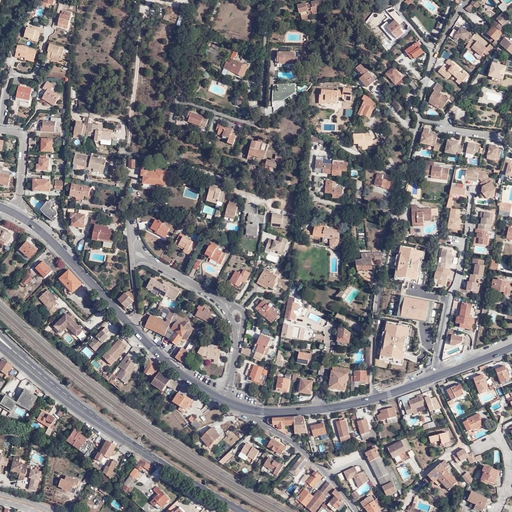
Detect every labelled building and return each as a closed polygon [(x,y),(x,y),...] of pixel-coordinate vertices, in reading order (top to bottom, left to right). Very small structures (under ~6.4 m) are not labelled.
[(490,8),(495,5),(491,0),(488,0),(487,1),(490,8)] [(301,19),(309,17),(308,15),(317,13),(316,9),(322,8),(321,1),(311,2),(312,5),(307,6),(306,4),(297,5),(299,13),(300,13),(301,19)] [(58,26),(63,28),(64,25),(69,27),(71,18),(70,18),(72,14),(65,12),(64,16),(61,15),(58,26)] [(496,20),(494,23),(500,29),(503,26),(502,26),(509,19),(503,13),(495,20),(496,20)] [(403,28),(396,20),(387,28),(397,39),(404,32),(402,29),(403,28)] [(33,26),(32,27),(32,29),(28,28),(25,37),(31,38),(34,39),(34,38),(39,39),(40,35),(38,34),(38,32),(43,33),(44,29),(33,26)] [(471,40),(473,36),(470,33),(467,32),(467,31),(461,27),(459,32),(454,29),(451,35),(455,38),(457,35),(460,37),(465,40),(464,40),(466,41),(464,44),(467,45),(471,40)] [(501,34),(493,27),(487,33),(495,40),(501,34)] [(511,44),(505,38),(500,44),(511,54),(511,44)] [(209,40),(208,46),(219,48),(220,42),(209,40)] [(475,43),(471,40),(467,45),(466,47),(470,50),(472,48),(481,55),(484,52),(487,54),(490,50),(487,47),(487,48),(478,41),(475,43)] [(491,43),(487,47),(490,50),(487,54),(488,55),(495,47),(492,44),(491,43)] [(420,48),(416,44),(406,51),(412,58),(414,56),(417,59),(425,53),(421,47),(420,48)] [(47,60),(51,61),(51,59),(61,62),(63,57),(65,50),(50,46),(48,53),(49,53),(47,60)] [(16,59),(21,61),(21,59),(35,63),(38,53),(19,48),(16,59)] [(297,60),(297,55),(279,55),(279,70),(291,70),(291,67),(299,67),(299,60),(297,60)] [(452,73),(458,77),(462,81),(468,74),(464,70),(462,73),(458,70),(460,67),(449,58),(446,61),(451,66),(448,70),(443,65),(438,71),(448,78),(452,73)] [(225,69),(230,71),(244,77),(248,67),(249,68),(251,65),(245,62),(243,65),(232,59),(232,60),(231,60),(229,63),(228,62),(225,69)] [(505,70),(511,71),(511,61),(508,60),(508,61),(504,60),(504,61),(504,64),(507,65),(506,67),(498,65),(499,60),(493,59),(490,76),(493,77),(500,78),(503,79),(504,73),(505,70)] [(379,78),(370,69),(367,72),(361,64),(356,68),(362,76),(360,78),(367,86),(372,82),(373,83),(379,78)] [(386,73),(395,84),(402,78),(403,77),(397,70),(398,69),(395,66),(394,67),(394,66),(386,73)] [(402,78),(395,84),(397,87),(404,81),(402,78)] [(54,85),(47,81),(44,88),(47,90),(43,98),(55,105),(61,96),(51,90),(54,85)] [(444,87),(438,82),(434,88),(435,89),(431,96),(430,102),(436,106),(437,104),(440,106),(444,108),(450,98),(441,92),(444,87)] [(26,88),(26,84),(21,83),(21,86),(20,86),(17,99),(30,102),(33,89),(26,88)] [(273,98),(296,97),(295,83),(272,84),(273,98)] [(344,100),(345,100),(351,100),(352,88),(343,88),(343,96),(342,98),(343,99),(344,100)] [(338,90),(322,89),(321,93),(319,93),(319,102),(325,103),(325,101),(326,99),(328,99),(328,102),(337,102),(338,95),(338,90)] [(368,102),(370,97),(366,95),(361,106),(358,114),(362,116),(363,114),(368,117),(374,105),(368,102)] [(207,126),(209,119),(190,112),(188,117),(191,118),(190,123),(201,127),(202,125),(207,126)] [(61,126),(61,118),(52,118),(52,121),(44,121),(44,126),(42,126),(42,132),(55,132),(55,126),(61,126)] [(76,121),(74,132),(82,134),(82,133),(86,134),(87,126),(84,125),(84,123),(80,123),(81,121),(76,121)] [(89,123),(88,128),(87,131),(91,132),(96,133),(96,131),(97,128),(98,124),(89,123)] [(219,135),(224,137),(230,139),(228,144),(234,146),(237,135),(232,134),(234,130),(219,125),(217,131),(220,131),(219,135)] [(434,150),(439,151),(441,144),(436,142),(437,136),(432,135),(428,134),(429,133),(430,129),(424,128),(421,143),(435,146),(434,150)] [(102,139),(111,140),(112,132),(103,131),(96,131),(96,133),(95,140),(102,141),(102,139)] [(354,143),(358,143),(364,143),(364,145),(373,145),(372,135),(369,136),(363,136),(363,133),(353,134),(354,143)] [(323,146),(326,142),(314,136),(314,143),(320,143),(323,146)] [(52,151),(53,139),(43,139),(42,151),(52,151)] [(271,150),(273,143),(270,142),(269,146),(262,144),(262,142),(260,141),(257,140),(256,142),(251,156),(255,157),(265,160),(267,152),(268,149),(271,150)] [(456,153),(461,154),(461,152),(463,146),(458,145),(458,143),(455,142),(455,143),(453,143),(453,142),(452,141),(448,141),(445,152),(456,155),(456,153)] [(463,146),(461,152),(477,156),(480,145),(476,144),(475,146),(469,145),(468,145),(463,144),(463,146)] [(485,148),(483,155),(487,156),(487,159),(495,161),(496,159),(499,160),(501,150),(498,150),(498,148),(496,148),(494,147),(494,146),(490,145),(489,149),(485,148)] [(281,153),(275,152),(271,150),(271,153),(278,156),(276,161),(279,162),(281,153)] [(284,154),(281,153),(279,162),(276,161),(272,160),(271,162),(268,161),(267,165),(266,165),(265,166),(276,169),(278,164),(283,166),(285,159),(283,159),(284,154)] [(47,159),(47,154),(41,154),(40,165),(38,165),(38,170),(49,170),(50,159),(47,159)] [(399,166),(403,160),(395,154),(391,160),(399,166)] [(85,169),(85,170),(89,171),(90,170),(104,172),(106,161),(92,158),(91,159),(87,158),(88,157),(76,155),(74,167),(78,167),(85,169)] [(317,156),(316,168),(323,169),(323,173),(332,174),(332,175),(340,176),(340,171),(347,171),(348,163),(326,161),(326,157),(317,156)] [(505,159),(502,171),(506,172),(506,173),(511,174),(511,165),(511,163),(511,161),(505,159)] [(136,169),(136,160),(125,160),(125,169),(136,169)] [(9,175),(0,173),(0,169),(1,166),(0,165),(0,184),(8,186),(9,175)] [(433,166),(425,165),(424,175),(431,175),(441,177),(441,179),(447,180),(448,174),(446,174),(447,168),(433,166)] [(153,173),(153,171),(148,171),(148,172),(142,171),(142,177),(144,177),(143,185),(141,184),(141,189),(150,190),(151,186),(151,184),(166,186),(171,186),(171,173),(156,171),(155,174),(153,173)] [(477,179),(478,172),(466,171),(465,180),(477,182),(477,179)] [(487,174),(484,176),(479,179),(482,183),(480,184),(482,186),(483,187),(481,192),(480,192),(480,196),(482,198),(487,199),(490,197),(494,197),(496,188),(492,182),(493,181),(491,177),(489,178),(487,174)] [(383,176),(376,175),(374,184),(381,186),(381,187),(391,189),(393,181),(382,179),(383,176)] [(51,192),(51,180),(34,180),(34,191),(51,192)] [(65,186),(65,180),(55,180),(55,189),(64,190),(65,186)] [(79,183),(65,180),(65,186),(72,187),(70,197),(76,198),(76,196),(82,197),(82,196),(84,196),(88,197),(90,189),(78,186),(79,183)] [(342,198),(343,189),(333,189),(333,181),(327,181),(326,193),(333,194),(333,198),(342,198)] [(464,189),(465,184),(458,184),(457,188),(452,187),(451,193),(455,193),(466,195),(467,189),(464,189)] [(222,204),(226,192),(222,190),(222,189),(211,186),(207,202),(213,204),(214,202),(218,203),(222,204)] [(49,202),(48,202),(41,210),(45,216),(55,222),(58,218),(56,218),(58,215),(57,211),(54,209),(56,206),(55,205),(56,204),(55,203),(54,203),(51,200),(49,202)] [(505,205),(506,203),(499,201),(498,208),(497,214),(509,217),(511,207),(505,205)] [(234,221),(235,216),(234,215),(235,214),(236,214),(238,209),(235,208),(236,204),(229,202),(224,217),(234,221)] [(253,207),(245,205),(243,214),(248,215),(247,223),(252,223),(252,227),(246,226),(245,234),(256,236),(258,224),(263,225),(265,217),(258,216),(253,215),(252,215),(253,207)] [(412,205),(413,223),(418,223),(418,224),(424,224),(424,221),(432,220),(432,209),(423,209),(423,212),(419,212),(419,209),(419,205),(412,205)] [(91,217),(92,211),(79,209),(79,214),(71,213),(70,218),(73,219),(72,227),(84,228),(85,217),(91,217)] [(460,212),(451,210),(448,228),(459,230),(460,225),(460,220),(462,220),(462,215),(459,215),(460,212)] [(272,213),(270,226),(288,228),(290,215),(272,213)] [(493,214),(484,213),(482,225),(481,224),(478,224),(478,229),(476,229),(475,234),(477,234),(476,238),(479,238),(478,244),(487,245),(489,235),(487,234),(488,231),(491,231),(493,214)] [(167,234),(169,230),(163,227),(163,226),(155,222),(151,230),(157,234),(157,235),(165,240),(168,234),(167,234)] [(313,235),(314,236),(329,239),(332,239),(332,245),(340,245),(339,231),(327,229),(325,229),(325,227),(320,226),(321,223),(316,223),(316,225),(315,225),(314,232),(313,235)] [(110,236),(114,237),(115,231),(109,230),(110,228),(95,225),(93,239),(99,240),(99,238),(109,240),(110,236)] [(7,233),(8,231),(0,227),(0,245),(2,246),(5,241),(7,242),(10,235),(7,233)] [(197,244),(182,237),(179,236),(174,244),(178,247),(179,245),(185,248),(184,250),(183,252),(187,254),(187,253),(191,255),(197,244)] [(279,242),(270,239),(267,248),(272,250),(279,252),(278,254),(283,256),(288,240),(281,238),(279,242)] [(29,258),(36,250),(26,241),(19,249),(29,258)] [(217,246),(211,243),(209,246),(205,254),(211,256),(210,258),(217,262),(217,263),(221,265),(224,258),(223,258),(225,255),(222,254),(223,252),(216,249),(217,246)] [(441,267),(451,269),(452,265),(453,265),(454,260),(452,259),(453,255),(454,250),(443,248),(441,257),(440,262),(442,262),(441,267)] [(383,261),(385,252),(362,253),(362,259),(355,261),(357,269),(373,269),(373,258),(375,258),(376,260),(383,261)] [(480,276),(483,276),(485,266),(483,266),(484,260),(473,259),(472,264),(475,264),(473,274),(480,276)] [(53,270),(43,261),(36,268),(45,278),(53,270)] [(451,274),(452,269),(451,269),(441,267),(439,266),(438,266),(437,272),(435,278),(440,279),(439,284),(447,285),(448,277),(447,276),(447,274),(449,274),(451,274)] [(488,273),(496,274),(497,266),(493,266),(489,266),(488,273)] [(82,284),(69,270),(60,279),(73,293),(82,284)] [(241,274),(236,271),(229,283),(233,286),(234,284),(239,287),(243,281),(244,282),(247,277),(248,278),(251,274),(244,270),(241,274)] [(266,270),(259,281),(270,287),(274,290),(278,283),(276,282),(279,278),(266,270)] [(480,276),(473,274),(470,274),(468,281),(470,281),(469,284),(467,283),(466,289),(472,291),(475,291),(477,283),(476,282),(476,279),(480,279),(480,276)] [(25,286),(31,279),(27,275),(20,282),(25,286)] [(492,278),(490,289),(503,291),(503,294),(509,295),(511,281),(492,278)] [(176,301),(181,292),(165,283),(163,286),(152,280),(148,288),(153,291),(154,289),(161,293),(160,295),(165,299),(167,296),(176,301)] [(270,287),(259,281),(258,284),(268,290),(270,287)] [(405,297),(404,290),(403,290),(403,286),(395,285),(396,286),(383,285),(383,290),(381,291),(382,302),(391,302),(390,298),(405,297)] [(51,298),(53,296),(48,290),(39,298),(50,310),(48,312),(51,315),(57,309),(54,306),(57,304),(55,301),(51,298)] [(134,301),(135,301),(134,296),(128,290),(119,300),(127,308),(134,301)] [(345,293),(342,290),(338,294),(338,295),(337,296),(337,298),(338,299),(339,300),(345,293)] [(296,302),(297,298),(290,297),(286,319),(292,320),(293,321),(295,321),(297,321),(298,314),(295,313),(295,309),(298,310),(302,307),(300,303),(296,302)] [(279,316),(274,312),(263,301),(262,303),(258,307),(262,310),(260,313),(263,316),(266,314),(268,317),(266,318),(272,324),(279,316)] [(210,323),(211,321),(212,318),(210,316),(211,315),(211,314),(208,312),(209,310),(198,304),(195,308),(198,309),(195,315),(210,323)] [(455,323),(459,324),(471,326),(472,319),(471,319),(471,317),(473,317),(474,313),(470,312),(471,306),(461,304),(459,317),(456,316),(455,323)] [(177,313),(163,307),(161,311),(170,315),(168,319),(169,320),(167,323),(151,316),(146,327),(165,336),(173,321),(177,313)] [(279,308),(274,312),(279,316),(283,312),(279,308)] [(347,316),(340,311),(336,318),(343,323),(347,316)] [(75,318),(70,313),(67,315),(66,315),(54,327),(60,333),(73,321),(72,321),(75,318)] [(192,320),(177,313),(173,321),(177,323),(172,330),(175,333),(170,340),(177,346),(183,338),(187,341),(193,333),(192,333),(195,330),(189,324),(192,320)] [(165,336),(165,337),(170,340),(175,333),(172,330),(177,323),(173,321),(165,336)] [(378,361),(403,365),(410,326),(385,321),(378,361)] [(285,324),(282,337),(292,339),(293,338),(304,340),(304,338),(307,338),(309,331),(306,331),(306,328),(285,324)] [(342,341),(342,344),(348,345),(349,342),(350,342),(351,332),(349,331),(349,332),(341,326),(338,340),(342,341)] [(447,336),(451,337),(450,343),(462,345),(463,336),(455,334),(455,330),(448,329),(447,336)] [(102,342),(104,340),(105,341),(109,337),(103,330),(96,337),(97,337),(93,341),(99,347),(103,343),(102,342)] [(256,352),(263,355),(264,354),(266,349),(267,350),(267,349),(268,347),(269,344),(271,340),(261,336),(257,345),(258,346),(256,352)] [(120,340),(103,357),(112,365),(116,361),(115,361),(119,356),(124,351),(123,349),(126,346),(120,340)] [(192,340),(186,351),(192,355),(198,344),(192,340)] [(211,347),(209,347),(204,345),(199,354),(204,357),(205,356),(209,357),(208,359),(216,360),(215,363),(219,364),(221,350),(213,349),(211,347)] [(90,346),(83,350),(87,357),(94,352),(90,346)] [(176,358),(186,366),(187,365),(192,355),(186,351),(183,348),(176,358)] [(298,362),(308,364),(309,360),(310,360),(311,354),(299,352),(298,362)] [(253,359),(260,362),(263,356),(255,353),(253,359)] [(131,358),(126,355),(119,366),(123,369),(117,377),(126,383),(131,375),(130,375),(128,373),(134,366),(135,364),(131,362),(130,363),(128,362),(129,360),(131,358)] [(146,358),(145,372),(147,374),(148,375),(148,376),(151,378),(151,377),(153,378),(156,373),(155,372),(158,366),(149,359),(146,358)] [(16,369),(11,365),(10,366),(1,360),(0,360),(0,371),(5,375),(10,368),(12,369),(13,368),(16,370),(16,369)] [(264,384),(268,371),(249,365),(245,377),(248,378),(247,382),(253,384),(253,382),(259,384),(259,382),(264,384)] [(350,369),(333,366),(330,387),(346,390),(350,369)] [(511,379),(505,366),(496,369),(502,383),(511,379)] [(366,376),(367,371),(366,371),(354,370),(354,383),(370,384),(370,371),(368,371),(368,376),(366,376)] [(164,377),(159,374),(156,379),(162,382),(164,377)] [(285,389),(289,389),(291,376),(286,375),(286,376),(286,378),(279,377),(277,390),(284,392),(285,389)] [(488,388),(483,375),(474,378),(480,394),(486,392),(485,389),(488,388)] [(178,384),(171,379),(170,381),(164,377),(162,382),(156,379),(152,384),(163,392),(167,386),(174,390),(175,389),(177,385),(178,384)] [(311,394),(314,381),(303,379),(300,392),(311,394)] [(447,390),(452,400),(453,402),(454,401),(466,395),(461,384),(456,387),(456,386),(447,390)] [(16,402),(29,410),(36,397),(30,393),(30,392),(24,388),(17,401),(16,402)] [(195,395),(182,388),(179,391),(172,402),(180,408),(179,409),(184,412),(187,409),(192,401),(195,395)] [(0,402),(0,404),(11,411),(16,402),(13,401),(14,399),(11,397),(10,399),(5,396),(6,394),(1,391),(0,392),(0,400),(1,401),(0,402)] [(420,397),(417,398),(408,401),(408,403),(409,405),(405,407),(404,407),(407,415),(412,413),(413,415),(417,414),(417,412),(416,411),(428,407),(424,399),(424,397),(420,398),(420,397)] [(441,408),(435,397),(430,399),(428,397),(424,399),(428,407),(428,408),(429,412),(434,411),(433,411),(441,408)] [(397,415),(395,407),(382,411),(382,413),(380,414),(380,415),(378,416),(379,421),(388,418),(389,423),(398,421),(397,416),(397,415)] [(36,420),(48,427),(50,424),(52,426),(56,420),(54,419),(49,415),(42,411),(38,416),(36,420)] [(481,422),(482,421),(479,415),(467,420),(467,422),(464,423),(468,432),(472,430),(473,432),(483,426),(481,422)] [(304,417),(295,418),(296,425),(296,434),(308,433),(304,417)] [(285,418),(269,419),(269,423),(278,429),(284,429),(284,433),(285,433),(285,418)] [(295,418),(285,418),(285,433),(286,434),(286,429),(285,429),(285,426),(296,425),(295,418)] [(192,423),(191,424),(197,430),(201,425),(201,424),(198,421),(196,419),(192,423)] [(375,437),(374,430),(370,431),(366,419),(358,421),(362,439),(371,436),(371,438),(375,437)] [(351,440),(347,422),(344,423),(343,420),(337,422),(342,442),(351,440)] [(48,427),(45,432),(49,435),(54,427),(52,426),(50,424),(48,427)] [(328,434),(325,424),(313,427),(315,437),(328,434)] [(201,438),(206,443),(212,450),(223,438),(212,427),(201,438)] [(65,441),(77,450),(85,439),(79,434),(80,433),(78,431),(77,433),(73,430),(65,441)] [(451,443),(448,434),(431,438),(432,444),(442,441),(443,444),(451,443)] [(412,448),(407,437),(388,449),(395,459),(412,448)] [(85,439),(77,450),(83,454),(84,454),(85,453),(86,453),(92,443),(85,439)] [(284,447),(272,439),(267,446),(276,452),(276,451),(279,454),(284,447)] [(109,459),(115,446),(106,441),(99,453),(97,452),(94,458),(100,462),(103,456),(109,459)] [(212,450),(206,443),(202,447),(208,454),(212,450)] [(246,443),(241,452),(239,451),(237,455),(252,464),(259,451),(246,443)] [(402,489),(390,464),(386,467),(383,460),(384,459),(383,457),(381,458),(376,448),(371,450),(371,449),(366,451),(387,496),(402,489)] [(472,463),(478,460),(476,457),(473,452),(469,455),(465,449),(454,456),(458,464),(468,457),(472,463)] [(142,458),(135,453),(134,455),(134,459),(135,460),(136,459),(139,462),(138,463),(139,464),(137,467),(141,470),(144,467),(150,472),(154,466),(143,458),(142,458)] [(302,455),(291,469),(298,475),(307,462),(312,466),(309,470),(311,472),(306,478),(309,480),(318,469),(312,464),(302,455)] [(12,461),(18,462),(19,457),(14,456),(13,458),(8,456),(7,458),(6,463),(11,464),(12,461)] [(283,466),(269,457),(264,465),(278,474),(283,466)] [(106,466),(102,474),(110,479),(113,471),(116,464),(117,461),(114,460),(113,462),(111,461),(108,467),(106,466)] [(17,479),(22,478),(22,476),(25,468),(25,465),(25,464),(18,462),(12,461),(11,464),(10,470),(16,472),(19,472),(18,475),(17,479)] [(441,464),(429,475),(433,480),(435,482),(436,481),(439,485),(442,482),(450,490),(457,483),(445,469),(448,466),(445,462),(442,464),(441,464)] [(415,472),(421,469),(419,464),(413,467),(415,472)] [(494,483),(500,472),(488,466),(485,471),(484,470),(480,478),(485,480),(487,479),(494,483)] [(356,467),(345,472),(348,479),(355,476),(359,487),(369,480),(364,471),(359,473),(356,467)] [(40,471),(26,468),(24,476),(30,478),(29,484),(32,485),(31,489),(35,490),(40,471)] [(309,480),(307,482),(310,484),(314,487),(314,488),(322,478),(321,477),(322,476),(320,474),(321,473),(318,469),(309,480)] [(134,470),(124,484),(129,488),(131,485),(132,486),(136,480),(141,474),(137,472),(134,470)] [(467,472),(462,476),(470,485),(473,479),(467,472)] [(78,487),(77,487),(79,480),(66,477),(65,480),(61,479),(59,487),(63,488),(63,490),(75,493),(75,492),(77,492),(78,487)] [(323,488),(328,481),(327,481),(319,491),(318,490),(313,496),(314,497),(318,491),(320,492),(323,488)] [(336,489),(328,481),(323,488),(329,493),(330,492),(333,494),(334,491),(336,489)] [(103,485),(98,490),(104,495),(108,490),(103,485)] [(158,494),(153,498),(154,499),(151,502),(154,505),(157,502),(162,507),(166,502),(165,502),(168,499),(156,486),(153,489),(158,494)] [(288,487),(283,494),(286,497),(292,491),(288,487)] [(329,493),(323,488),(320,492),(326,497),(329,493)] [(296,499),(297,499),(301,494),(305,490),(306,490),(304,489),(296,499)] [(348,504),(336,489),(334,491),(333,494),(334,495),(336,496),(335,498),(330,504),(328,503),(327,502),(324,505),(323,506),(323,507),(325,508),(328,505),(335,511),(337,508),(339,510),(345,503),(346,505),(348,504)] [(307,507),(314,497),(306,490),(305,490),(301,494),(297,499),(296,499),(295,500),(298,503),(299,501),(307,507)] [(314,497),(314,498),(321,503),(326,497),(320,492),(318,491),(314,497)] [(480,511),(481,511),(488,500),(472,491),(468,500),(475,504),(473,508),(480,511)] [(314,497),(307,507),(313,511),(321,503),(314,498),(314,497)] [(362,502),(365,508),(366,507),(373,502),(369,497),(362,502)] [(401,499),(389,503),(391,507),(403,502),(401,499)] [(373,502),(366,507),(369,511),(377,511),(384,508),(380,502),(377,504),(375,501),(373,502)] [(413,505),(409,506),(412,507),(411,510),(411,511),(415,511),(420,511),(421,510),(414,508),(416,504),(413,503),(413,505)]
